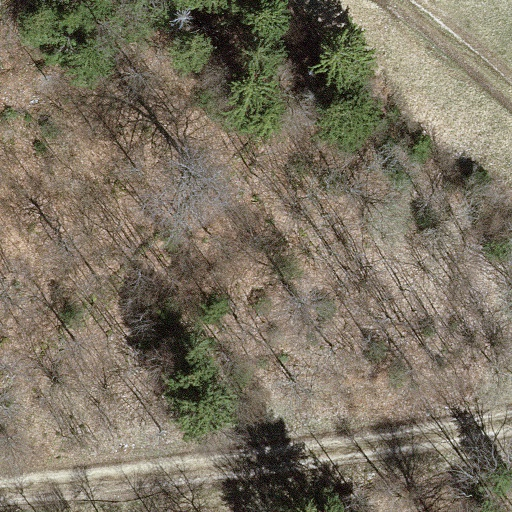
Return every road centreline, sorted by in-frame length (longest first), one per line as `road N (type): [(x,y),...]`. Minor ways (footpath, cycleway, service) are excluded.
road 1 (track): [(511,416),(370,445),(0,496)]
road 2 (track): [(360,0),(511,117)]
